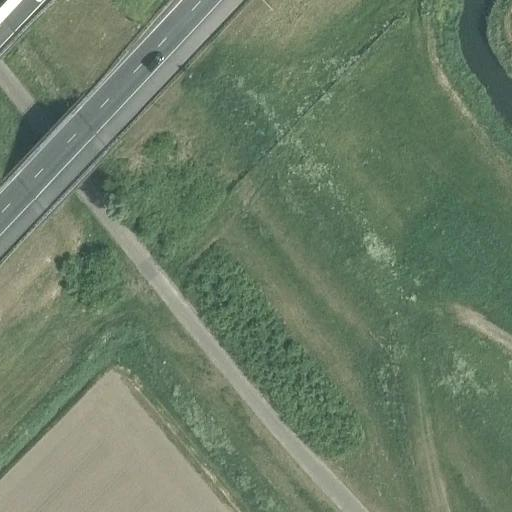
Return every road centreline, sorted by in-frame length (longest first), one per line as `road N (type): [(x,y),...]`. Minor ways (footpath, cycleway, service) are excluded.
road 1 (motorway): [(0,216),(203,0)]
road 2 (track): [(440,511),(412,334),(426,318),(448,314),(511,348)]
road 3 (unclassified): [(149,268),(0,84)]
road 4 (track): [(511,188),(447,105),(418,33),(415,0)]
